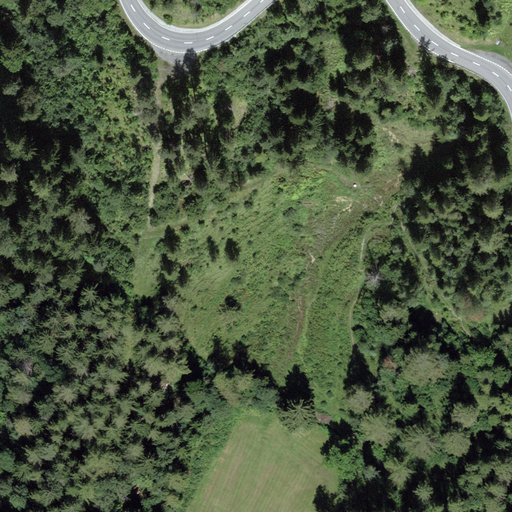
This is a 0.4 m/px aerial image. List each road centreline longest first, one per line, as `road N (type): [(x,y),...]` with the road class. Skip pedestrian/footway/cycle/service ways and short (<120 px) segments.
road 1 (secondary): [(128,0),(154,33),(184,43),(211,38),(263,0)]
road 2 (secondary): [(395,0),(429,39),(493,72),(511,91)]
